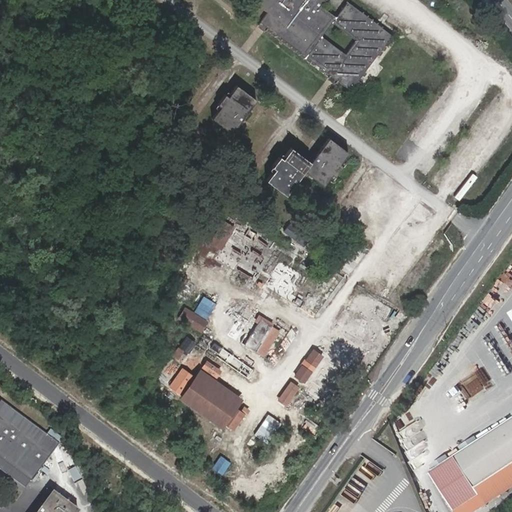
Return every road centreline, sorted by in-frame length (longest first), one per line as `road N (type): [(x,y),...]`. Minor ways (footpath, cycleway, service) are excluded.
road 1 (tertiary): [(511,207),(295,511)]
road 2 (unclassified): [(0,354),(209,511)]
